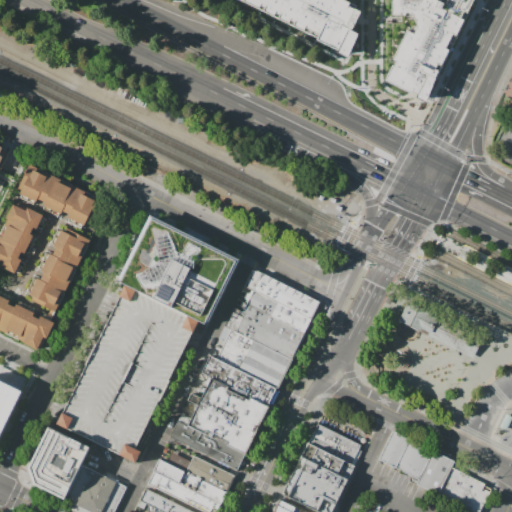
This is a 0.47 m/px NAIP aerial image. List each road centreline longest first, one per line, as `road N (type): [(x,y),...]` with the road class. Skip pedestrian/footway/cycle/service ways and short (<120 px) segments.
road 1 (trunk): [(422,154),(121,0)]
road 2 (residential): [(147,193),(0,480)]
road 3 (residential): [(344,291),(147,193)]
road 4 (secondary): [(344,291),(277,447)]
road 5 (residential): [(147,193),(0,120)]
road 6 (trunk): [(25,0),(172,72)]
